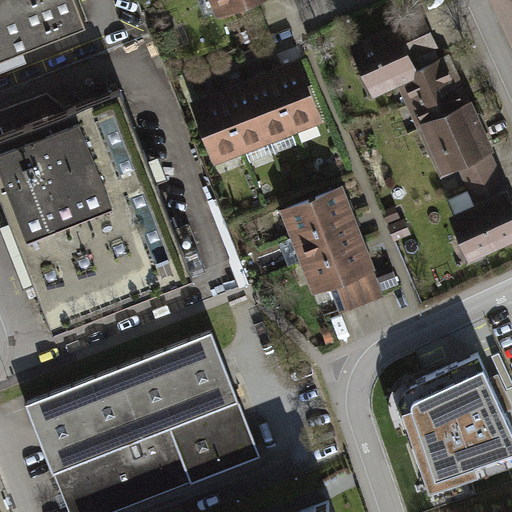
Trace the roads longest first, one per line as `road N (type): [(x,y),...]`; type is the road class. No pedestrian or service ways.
road 1 (residential): [(393,511),(356,401),(361,375),(382,348),(511,291)]
road 2 (unknown): [(183,511),(309,466)]
